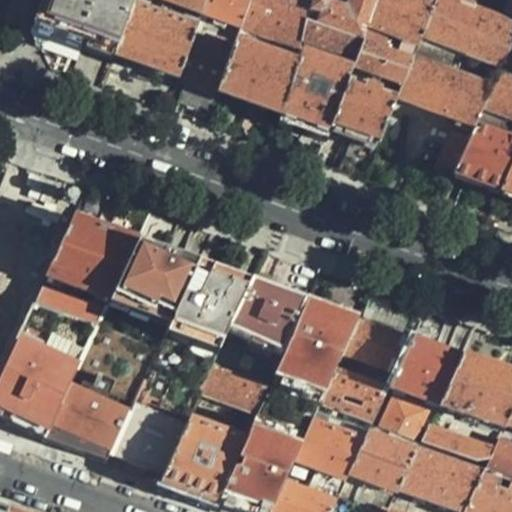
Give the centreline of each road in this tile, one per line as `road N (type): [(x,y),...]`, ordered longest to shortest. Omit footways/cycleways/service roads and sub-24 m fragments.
road 1 (residential): [(511,291),(0,104)]
road 2 (residential): [(123,511),(0,467)]
